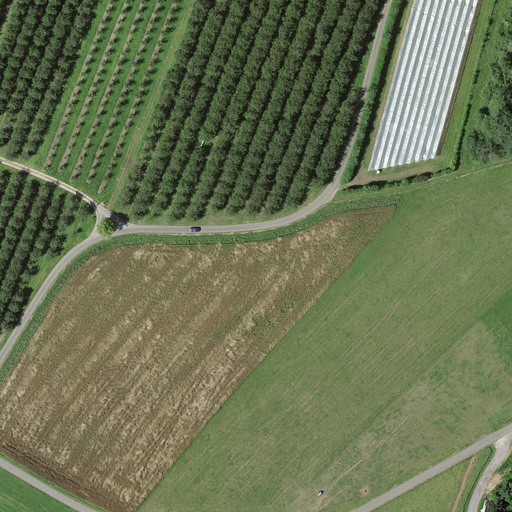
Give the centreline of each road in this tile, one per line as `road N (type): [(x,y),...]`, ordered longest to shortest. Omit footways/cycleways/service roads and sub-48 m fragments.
road 1 (unclassified): [(388,0),(344,159),(325,198),(274,224),(132,229),(96,238),(55,273),(0,358)]
road 2 (track): [(325,198),(423,184),(511,159)]
road 3 (unclassified): [(511,427),(359,511)]
